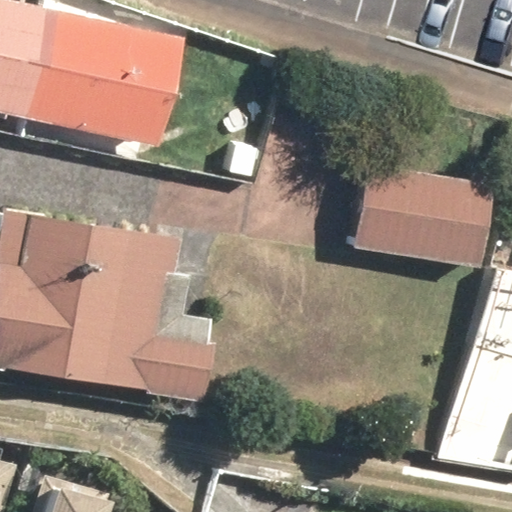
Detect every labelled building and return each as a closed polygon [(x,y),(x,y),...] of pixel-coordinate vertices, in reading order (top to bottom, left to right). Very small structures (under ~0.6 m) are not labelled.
[(0,0),(0,110),(143,139),(166,27),(30,0),(0,0)] [(459,264),(470,177),(345,161),(334,248),(459,264)] [(142,334),(158,228),(0,203),(0,369),(188,397),(197,342),(142,334)] [(511,472),(511,361),(454,345),(425,448),(511,472)] [(89,511),(97,488),(32,468),(19,511),(89,511)]
